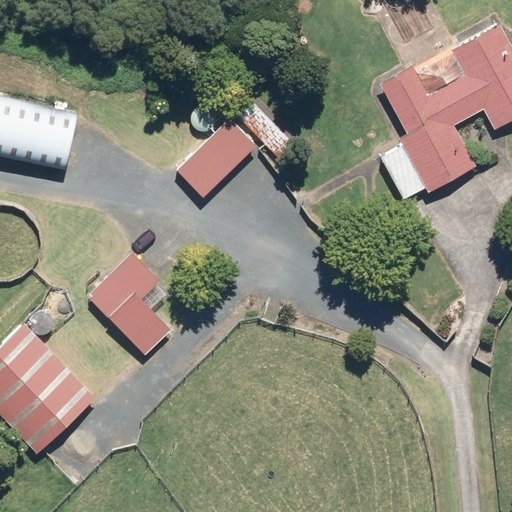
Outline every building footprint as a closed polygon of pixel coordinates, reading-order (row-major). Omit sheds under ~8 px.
[(429,184),(431,189),(478,163),(456,121),(487,105),(498,125),(511,117),(511,39),(502,21),(455,47),(456,49),(419,70),(415,63),(384,80),(411,130),(403,134),(407,142),(384,153),(405,196),(429,184)] [(0,152),(69,167),(81,112),(0,93),(0,152)] [(179,167),(204,194),(260,143),(254,136),(273,119),(253,98),(179,167)] [(146,352),(174,326),(145,294),(162,278),(136,250),(90,292),(146,352)] [(27,320),(0,345),(0,407),(41,450),(99,395),(27,320)]
